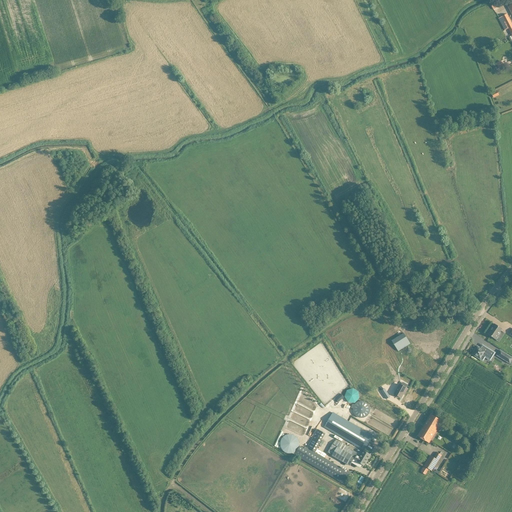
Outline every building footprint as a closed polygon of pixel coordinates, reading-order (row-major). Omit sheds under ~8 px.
[(511,4),(508,7),(511,14),(511,24),(507,14),(499,18),(505,30),(508,29),(511,35),(511,4)] [(335,344),(345,360),(347,364),(366,393),(381,383),(363,354),(360,356),(358,352),(349,358),(348,356),(380,336),(371,321),(335,344)] [(491,331),(488,335),(496,340),(499,336),(498,335),(502,329),(494,324),(490,330),(491,331)] [(404,333),(392,341),(398,352),(410,344),(404,333)] [(495,353),(482,345),(480,349),(477,347),(473,354),(480,359),(484,353),(492,358),(495,353)] [(511,359),(511,357),(500,351),(497,355),(510,363),(511,359)] [(378,354),(371,359),(387,385),(394,380),(378,354)] [(394,394),(401,398),(404,392),(405,393),(407,389),(406,388),(408,385),(403,382),(401,385),(400,385),(394,394)] [(345,395),(345,396),(345,397),(345,398),(345,399),(346,400),(346,401),(347,401),(347,402),(348,402),(350,403),(351,403),(352,403),(353,403),(354,403),(355,403),(356,402),(357,402),(357,401),(358,401),(358,400),(359,399),(359,398),(359,397),(359,396),(359,395),(359,394),(359,393),(358,392),(358,391),(357,391),(357,390),(356,390),(355,389),(354,389),(353,389),(352,389),(351,389),(350,389),(349,389),(348,390),(347,390),(347,391),(346,391),(346,392),(345,393),(345,394),(345,395)] [(385,389),(381,391),(387,400),(390,398),(385,389)] [(333,413),(324,427),(364,450),(373,436),(333,413)] [(418,436),(422,439),(429,443),(442,421),(431,414),(418,436)] [(318,429),(308,447),(315,451),(325,434),(318,429)] [(281,443),(281,444),(281,445),(281,446),(281,447),(281,448),(282,449),(283,450),(283,451),(284,451),(285,452),(286,453),(287,453),(288,453),(289,453),(290,453),(291,453),(292,453),(293,453),(294,453),(295,452),(296,451),(297,451),(297,450),(298,449),(299,448),(299,447),(299,446),(299,445),(300,444),(299,443),(299,442),(299,441),(299,440),(298,439),(297,438),(297,437),(296,437),(295,436),(294,435),(293,435),(292,435),(291,435),(290,434),(289,435),(288,435),(287,435),(286,435),(285,436),(284,437),(283,437),(283,438),(282,439),(281,440),(281,441),(281,442),(281,443)] [(355,456),(338,446),(333,455),(350,465),(354,459),(355,456)] [(307,448),(301,458),(345,484),(350,473),(307,448)] [(364,465),(370,455),(364,451),(362,455),(360,458),(356,456),(355,456),(354,459),(358,461),(358,462),(364,465)] [(431,456),(424,466),(431,471),(443,453),(441,451),(439,454),(437,453),(434,458),(431,456)]
